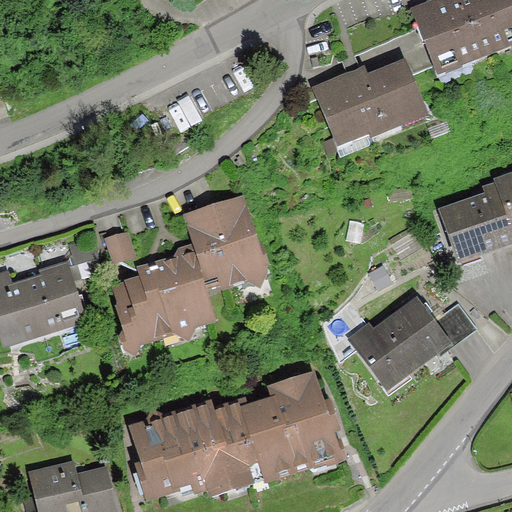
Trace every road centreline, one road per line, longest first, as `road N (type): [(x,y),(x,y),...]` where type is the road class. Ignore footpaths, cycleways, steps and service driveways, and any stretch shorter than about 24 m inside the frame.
road 1 (residential): [(0,241),(176,184),(248,127),(291,70),(299,8)]
road 2 (residential): [(299,8),(0,147)]
road 3 (residential): [(414,484),(511,369)]
